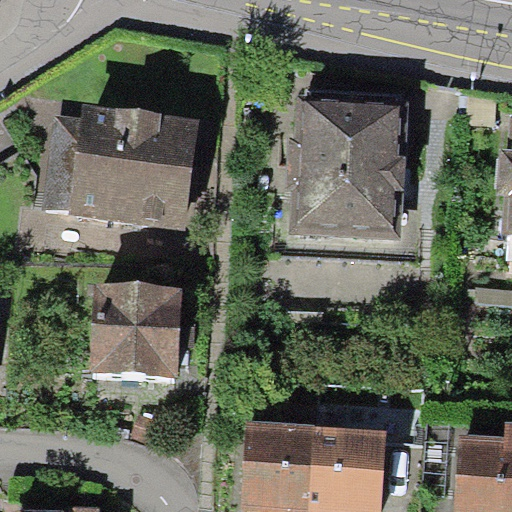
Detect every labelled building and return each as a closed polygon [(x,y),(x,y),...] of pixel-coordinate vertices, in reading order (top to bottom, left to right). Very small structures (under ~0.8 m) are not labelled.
[(292,235),(398,241),(401,191),(406,112),(300,105),(292,235)] [(68,221),(186,237),(193,178),(200,124),(81,108),(80,121),(55,117),(43,210),(69,214),(68,221)] [(511,128),(503,234),(511,234),(511,128)] [(95,377),(176,382),(179,343),(182,297),(101,291),(95,377)] [(378,511),(383,433),(248,425),(243,511),(378,511)] [(511,511),(511,426),(510,426),(510,440),(461,439),(459,511),(511,511)]
